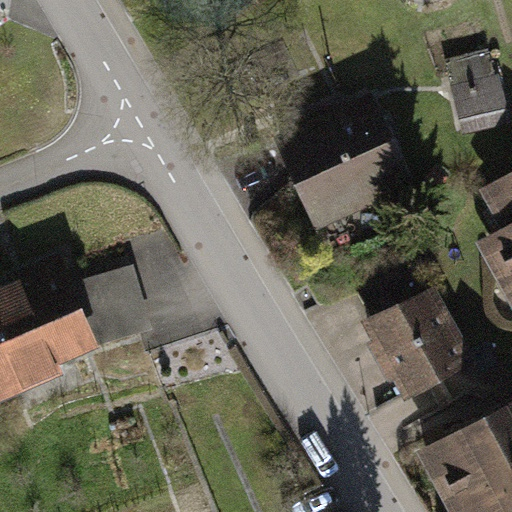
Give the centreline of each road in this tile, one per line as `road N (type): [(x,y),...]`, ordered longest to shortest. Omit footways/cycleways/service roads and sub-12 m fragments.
road 1 (residential): [(131,124),(380,511)]
road 2 (residential): [(131,124),(0,180)]
road 3 (residential): [(61,0),(131,124)]
